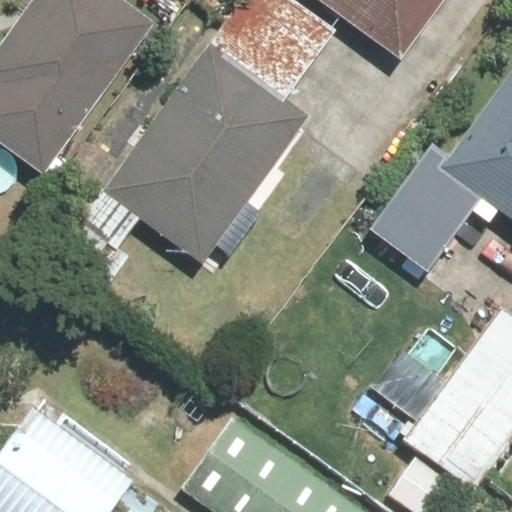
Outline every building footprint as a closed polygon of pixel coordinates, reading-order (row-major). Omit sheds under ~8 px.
[(0,153),(38,180),(146,27),(107,0),(27,0),(0,39),(0,153)] [(205,268),(310,120),(287,104),(336,34),(288,0),(239,0),(56,258),(101,290),(146,226),(205,268)] [(313,0),(394,58),(435,0),(313,0)] [(424,139),(361,233),(434,283),(481,213),(511,234),(511,52),(444,153),(424,139)] [(470,492),(511,435),(511,324),(497,313),(401,440),(470,492)] [(106,511),(127,483),(26,411),(0,447),(0,511),(106,511)] [(199,511),(367,511),(225,415),(172,493),(199,511)]
